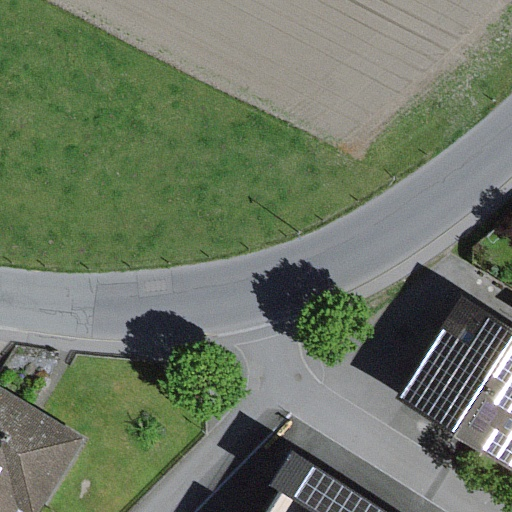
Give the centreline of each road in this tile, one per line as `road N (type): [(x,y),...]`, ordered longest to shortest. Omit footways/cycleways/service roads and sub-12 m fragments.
road 1 (tertiary): [(511,138),(374,242),(257,290)]
road 2 (tertiary): [(257,290),(166,307),(0,301)]
road 3 (residential): [(274,392),(473,511)]
road 4 (unclassified): [(156,511),(274,392)]
